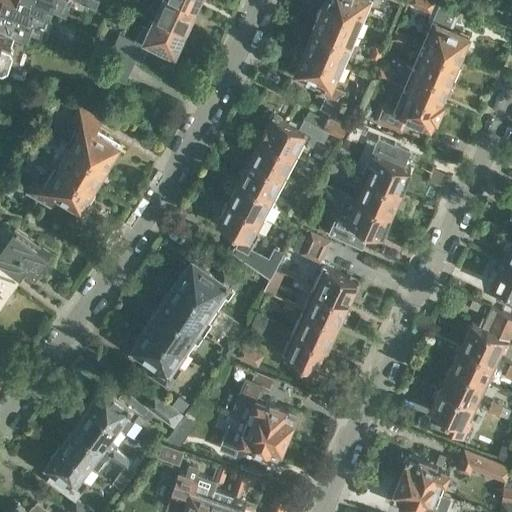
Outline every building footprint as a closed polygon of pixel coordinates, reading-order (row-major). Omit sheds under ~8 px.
[(0,0),(0,1),(49,19),(50,17),(59,20),(65,5),(52,0),(0,0)] [(175,0),(163,0),(155,17),(187,32),(194,17),(191,16),(194,9),(175,0)] [(175,0),(194,9),(198,0),(175,0)] [(327,0),(325,5),(364,21),(373,0),(327,0)] [(424,44),(459,59),(469,36),(452,29),(460,11),(434,0),(408,0),(409,1),(431,10),(428,18),(434,21),(424,44)] [(0,21),(28,31),(42,36),(48,19),(0,1),(0,21)] [(316,27),(355,43),(364,21),(325,5),(316,27)] [(112,48),(135,59),(135,57),(141,60),(151,40),(175,51),(180,41),(182,42),(187,32),(155,17),(150,29),(143,25),(136,41),(120,33),(112,48)] [(28,31),(0,21),(0,66),(4,67),(10,64),(15,48),(12,42),(8,41),(9,38),(1,35),(5,23),(28,31)] [(307,48),(345,65),(355,43),(316,27),(307,48)] [(390,39),(403,44),(407,35),(394,29),(390,39)] [(368,57),(378,62),(385,46),(375,42),(368,57)] [(459,59),(424,44),(414,66),(450,81),(459,59)] [(135,59),(112,48),(103,68),(125,79),(135,59)] [(345,65),(307,48),(297,71),(322,82),(317,93),(341,103),(346,91),(336,87),(345,65)] [(375,75),(388,81),(392,71),(379,66),(375,75)] [(450,81),(414,66),(405,88),(443,104),(443,103),(441,102),(450,81)] [(443,104),(405,88),(395,111),(384,106),(380,117),(402,127),(407,115),(431,126),(434,118),(437,119),(443,104)] [(69,143),(108,166),(121,144),(97,129),(103,119),(81,107),(75,117),(82,121),(69,143)] [(267,123),(261,134),(263,135),(263,137),(297,155),(304,141),(312,145),(316,137),(323,141),(328,131),(321,127),(303,118),(298,127),(274,115),(269,124),(267,123)] [(328,131),(341,138),(347,126),(328,115),(321,127),(328,131)] [(352,128),(381,141),(384,134),(355,121),(352,128)] [(251,159),(286,177),(297,155),(263,137),(251,159)] [(69,143),(56,165),(95,188),(108,166),(69,143)] [(370,177),(402,191),(412,169),(403,165),(406,159),(385,149),(382,156),(375,153),(371,161),(376,163),(370,177)] [(240,179),(275,197),(286,177),(251,159),(240,179)] [(95,188),(56,165),(45,184),(38,180),(31,192),(53,205),(59,195),(82,209),(95,188)] [(370,177),(360,199),(392,214),(402,191),(370,177)] [(240,179),(230,200),(265,218),(275,197),(240,179)] [(301,192),(310,196),(314,188),(305,184),(301,192)] [(392,214),(360,199),(354,212),(343,207),(337,220),(334,219),(328,233),(362,248),(370,230),(382,235),(392,214)] [(223,213),(218,222),(239,233),(231,249),(271,275),(274,268),(284,249),(274,244),(268,255),(250,246),(253,240),(256,242),(261,233),(258,231),(265,218),(230,200),(229,201),(227,201),(222,212),(223,213)] [(294,205),(290,212),(299,217),(303,210),(294,205)] [(0,261),(12,270),(18,261),(36,274),(53,252),(19,227),(3,249),(0,246),(0,261)] [(305,241),(326,251),(332,238),(311,228),(305,241)] [(502,260),(511,264),(511,238),(511,240),(508,238),(504,248),(507,250),(502,260)] [(326,251),(305,241),(300,252),(321,261),(326,251)] [(178,281),(215,307),(223,295),(229,298),(242,279),(223,266),(217,275),(194,259),(187,269),(178,281)] [(511,264),(502,260),(497,271),(494,269),(490,279),(493,281),(492,283),(502,287),(497,299),(511,305),(511,264)] [(12,270),(0,261),(0,302),(13,284),(5,279),(12,270)] [(315,288),(349,303),(359,281),(325,265),(315,288)] [(269,277),(264,288),(274,292),(284,273),(274,268),(271,275),(269,277)] [(172,293),(163,306),(203,333),(211,321),(207,319),(215,307),(178,281),(171,292),(172,293)] [(349,303),(315,288),(305,310),(339,325),(349,303)] [(282,307),(292,312),(295,306),(285,301),(282,307)] [(156,315),(148,327),(185,353),(194,339),(198,342),(203,333),(163,306),(157,315),(156,315)] [(463,344),(498,361),(511,333),(511,316),(492,306),(482,326),(473,322),(463,344)] [(305,310),(295,331),(329,347),(339,325),(305,310)] [(249,328),(261,334),(268,319),(256,313),(249,328)] [(185,353),(148,327),(141,337),(142,338),(135,349),(158,365),(151,374),(170,387),(183,368),(177,364),(185,353)] [(329,347),(295,331),(284,354),(318,370),(329,347)] [(237,354),(258,363),(263,354),(242,344),(237,354)] [(463,344),(452,366),(488,383),(498,361),(463,344)] [(255,368),(243,363),(238,374),(251,380),(255,368)] [(442,387),(478,404),(488,383),(452,366),(442,387)] [(251,380),(271,388),(276,376),(255,368),(251,380)] [(92,407),(121,429),(122,429),(126,432),(140,413),(147,418),(151,417),(156,411),(172,423),(180,413),(155,394),(145,407),(126,392),(121,398),(107,387),(102,393),(100,393),(92,404),(93,406),(92,407)] [(478,404),(442,387),(432,409),(449,417),(443,429),(462,438),(463,436),(468,438),(473,428),(468,425),(478,404)] [(178,394),(172,403),(182,411),(188,402),(178,394)] [(249,421),(288,437),(297,414),(293,413),(293,412),(288,410),(288,409),(266,401),(266,402),(257,399),(249,421)] [(489,408),(507,417),(511,409),(493,400),(489,408)] [(77,427),(135,469),(143,459),(136,454),(132,460),(114,446),(117,442),(114,440),(121,429),(92,407),(77,427)] [(288,437),(249,421),(240,442),(249,447),(248,448),(269,456),(275,458),(276,457),(280,459),(288,437)] [(167,436),(175,443),(185,430),(176,423),(167,436)] [(135,469),(77,427),(63,445),(93,467),(97,470),(109,454),(127,468),(128,468),(133,472),(135,469)] [(159,453),(180,460),(185,449),(164,441),(159,453)] [(75,497),(66,508),(71,511),(96,511),(76,498),(89,481),(85,478),(93,467),(63,445),(62,447),(61,445),(53,456),(54,457),(49,464),(57,470),(50,478),(75,497)] [(473,466),(506,479),(511,466),(464,447),(455,468),(470,474),(473,466)] [(401,477),(441,493),(450,471),(441,468),(442,466),(421,458),(421,459),(415,456),(414,457),(410,456),(401,477)] [(178,471),(166,511),(168,511),(206,511),(213,494),(215,489),(218,480),(197,473),(200,466),(189,463),(186,474),(178,471)] [(239,471),(235,483),(243,485),(247,474),(239,471)] [(441,493),(401,477),(392,499),(397,501),(396,502),(421,511),(444,511),(451,497),(441,493)] [(243,485),(235,483),(231,494),(231,495),(235,496),(236,495),(239,497),(243,485)] [(503,498),(511,499),(511,485),(505,485),(503,498)] [(213,494),(206,511),(229,511),(233,502),(235,496),(231,495),(231,494),(215,489),(213,494)] [(262,511),(255,510),(254,511),(282,511),(288,495),(277,491),(269,511),(262,511)] [(511,511),(511,499),(503,498),(501,511),(511,511)] [(233,502),(229,511),(254,511),(255,510),(233,502)] [(71,511),(66,508),(63,511),(51,511),(38,503),(31,511),(30,511),(19,504),(14,511),(12,510),(10,511),(71,511)]
